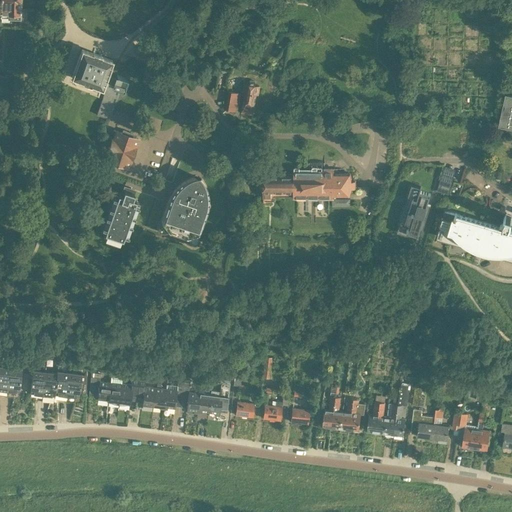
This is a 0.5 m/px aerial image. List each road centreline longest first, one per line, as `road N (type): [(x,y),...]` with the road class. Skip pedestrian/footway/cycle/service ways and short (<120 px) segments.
road 1 (residential): [(461,479),(146,436),(0,435)]
road 2 (unclassified): [(236,130),(191,66),(194,0)]
road 3 (unclassified): [(511,196),(477,167),(400,157)]
